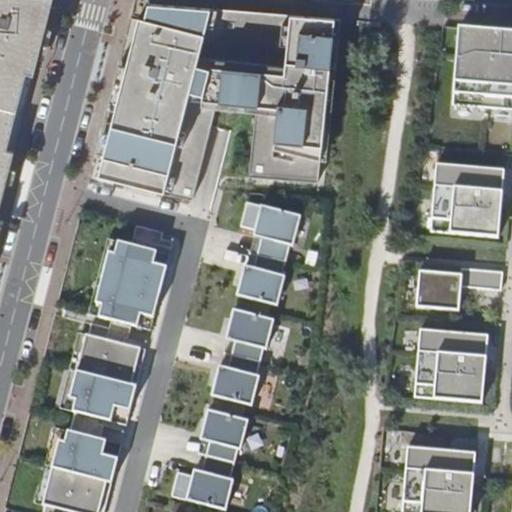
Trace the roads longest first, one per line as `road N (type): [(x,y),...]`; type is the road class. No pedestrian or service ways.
road 1 (residential): [(45,188),(174,223),(191,238),(124,511)]
road 2 (residential): [(45,188),(92,0)]
road 3 (residential): [(0,368),(45,188)]
